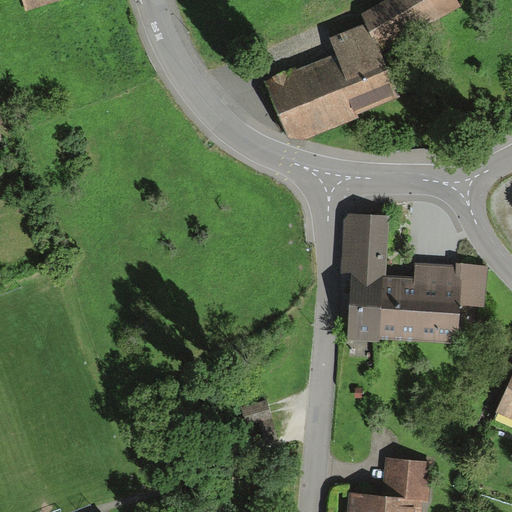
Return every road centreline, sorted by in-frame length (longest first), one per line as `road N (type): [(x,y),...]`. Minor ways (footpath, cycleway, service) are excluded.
road 1 (residential): [(309,511),(328,328),(331,174)]
road 2 (residential): [(331,174),(276,157),(222,123),(173,56),(151,0)]
road 3 (residential): [(331,174),(461,184)]
